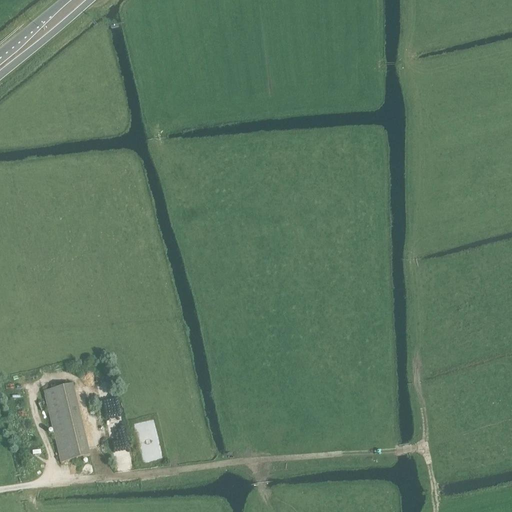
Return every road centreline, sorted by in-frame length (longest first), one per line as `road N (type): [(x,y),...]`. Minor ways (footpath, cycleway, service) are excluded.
road 1 (track): [(418,375),(423,449),(90,479)]
road 2 (track): [(409,53),(418,375)]
